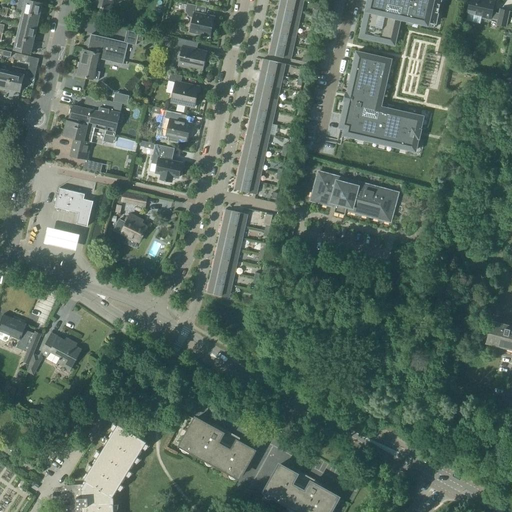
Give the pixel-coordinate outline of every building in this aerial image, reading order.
[(25,1),(23,12),(39,16),(40,12),(41,11),(42,5),(43,4),(27,0),(25,0),(25,1)] [(94,0),(93,5),(99,7),(99,8),(104,9),(111,10),(113,3),(112,2),(113,1),(112,0),(94,0)] [(280,0),(279,7),(301,12),(303,0),(280,0)] [(368,0),(360,37),(394,45),(400,18),(428,25),(429,22),(435,23),(440,0),(368,0)] [(469,0),(467,13),(482,16),(482,18),(491,19),(491,18),(498,19),(497,24),(506,26),(509,11),(500,9),(499,14),(492,12),(495,0),(493,0),(469,0)] [(193,33),(194,33),(210,36),(211,31),(212,31),(213,30),(214,24),(213,23),(213,22),(213,21),(214,17),(211,17),(194,13),(196,6),(187,4),(185,11),(189,16),(193,17),(191,27),(189,28),(189,31),(190,33),(193,33)] [(279,7),(276,18),(298,23),(301,12),(279,7)] [(20,24),(19,25),(37,29),(37,28),(38,21),(38,20),(39,16),(23,12),(20,24)] [(276,18),(274,30),(295,35),(298,23),(276,18)] [(19,26),(17,37),(34,41),(33,41),(34,37),(36,38),(36,36),(34,36),(36,30),(37,29),(19,25),(19,26)] [(274,30),(271,42),(293,47),(295,35),(274,30)] [(93,79),(94,79),(99,80),(100,72),(95,71),(98,59),(112,62),(123,65),(128,44),(136,45),(139,33),(127,31),(127,32),(125,41),(124,42),(91,35),(87,51),(83,50),(80,63),(79,68),(77,76),(93,79)] [(34,41),(17,37),(14,49),(14,50),(31,54),(31,53),(32,46),(33,45),(34,41)] [(188,66),(202,69),(206,52),(196,50),(195,51),(193,50),(194,42),(178,38),(177,46),(184,48),(182,56),(180,55),(178,66),(188,68),(188,66)] [(293,47),(271,42),(268,54),(290,59),(293,47)] [(356,52),(339,127),(344,128),(343,135),(414,151),(422,117),(380,107),(390,60),(356,52)] [(28,56),(16,54),(15,60),(27,63),(28,56)] [(263,59),(260,72),(282,76),(285,64),(263,59)] [(13,66),(11,72),(7,89),(8,89),(8,88),(11,89),(11,91),(12,91),(12,90),(19,91),(18,92),(20,92),(25,69),(13,66)] [(0,87),(7,89),(11,72),(0,69),(0,87)] [(260,72),(258,83),(279,88),(282,76),(260,72)] [(171,102),(194,107),(198,87),(181,83),(182,76),(170,73),(169,80),(175,82),(171,102)] [(258,83),(255,94),(277,99),(279,88),(258,83)] [(255,94),(253,106),(274,111),(277,99),(255,94)] [(89,106),(88,109),(91,110),(88,122),(94,123),(97,124),(102,125),(102,126),(102,127),(102,128),(103,128),(103,129),(104,130),(105,130),(106,130),(105,134),(115,137),(120,113),(132,116),(133,111),(134,107),(86,96),(86,98),(85,103),(84,103),(84,104),(85,104),(85,105),(86,105),(89,106)] [(91,110),(88,109),(73,106),(73,107),(72,106),(71,108),(70,109),(70,111),(69,112),(69,114),(69,115),(69,117),(70,117),(69,121),(66,120),(66,121),(67,121),(64,136),(63,136),(74,139),(70,156),(87,160),(91,142),(90,142),(93,127),(96,128),(97,124),(94,123),(88,122),(91,110)] [(253,106),(250,118),(271,123),(274,111),(253,106)] [(166,135),(187,140),(190,124),(176,121),(177,115),(165,112),(163,125),(168,126),(166,135)] [(250,118),(247,130),(269,135),(271,123),(250,118)] [(487,146),(497,148),(502,129),(492,126),(487,146)] [(247,130),(245,142),(266,147),(269,135),(247,130)] [(144,148),(154,150),(155,144),(141,141),(139,146),(145,147),(144,148)] [(245,142),(242,153),(264,158),(266,147),(245,142)] [(181,163),(178,162),(172,161),(174,148),(155,144),(154,150),(152,158),(152,159),(151,161),(158,162),(155,173),(161,174),(160,179),(164,180),(164,181),(167,182),(167,181),(171,181),(172,176),(178,178),(180,170),(181,163)] [(242,153),(239,165),(261,170),(264,158),(242,153)] [(239,165),(237,177),(258,182),(261,170),(239,165)] [(335,206),(333,212),(345,215),(346,210),(367,216),(368,213),(374,214),(373,217),(390,222),(398,193),(329,175),(328,178),(317,175),(311,198),(322,201),(322,204),(331,206),(331,205),(335,206)] [(258,182),(237,177),(234,189),(256,194),(258,182)] [(77,224),(87,227),(93,201),(83,199),(85,194),(59,188),(55,207),(79,213),(77,224)] [(144,206),(146,197),(120,192),(118,203),(122,204),(123,201),(144,206)] [(225,209),(223,222),(244,226),(247,214),(225,209)] [(145,226),(140,223),(141,221),(137,220),(138,218),(131,215),(129,217),(127,217),(126,220),(127,222),(126,223),(122,221),(119,220),(114,230),(128,237),(125,243),(134,247),(137,241),(139,242),(147,227),(145,226)] [(223,222),(220,233),(242,238),(244,226),(223,222)] [(77,249),(80,233),(48,226),(45,242),(77,249)] [(290,226),(287,237),(292,239),(295,229),(295,227),(290,226)] [(220,233),(217,245),(239,250),(242,238),(220,233)] [(217,245),(215,257),(236,262),(239,250),(217,245)] [(215,257),(212,269),(234,273),(236,262),(215,257)] [(212,269),(210,280),(231,285),(234,273),(212,269)] [(231,285),(210,280),(207,292),(228,297),(231,285)] [(39,298),(35,308),(46,313),(50,302),(39,298)] [(0,340),(5,343),(8,342),(10,336),(19,340),(16,348),(27,352),(23,362),(29,364),(41,334),(40,334),(36,333),(36,332),(35,332),(34,334),(32,333),(24,330),(27,324),(21,322),(22,320),(14,316),(13,319),(3,315),(0,321),(0,340)] [(511,326),(491,321),(486,343),(511,349),(511,326)] [(51,333),(49,337),(40,353),(41,354),(47,357),(46,359),(58,365),(59,363),(61,365),(66,367),(71,370),(82,349),(76,346),(77,344),(66,338),(68,339),(67,341),(51,333)] [(27,372),(32,374),(39,359),(39,357),(39,356),(38,357),(34,355),(35,354),(34,354),(27,372)] [(214,463),(215,463),(239,477),(241,473),(253,450),(241,443),(241,444),(238,442),(239,439),(223,430),(221,433),(212,427),(196,418),(188,432),(187,432),(186,433),(186,434),(186,435),(186,436),(182,443),(181,445),(182,445),(183,443),(191,448),(190,450),(206,458),(206,456),(215,461),(214,463)] [(113,511),(113,503),(112,497),(146,442),(145,441),(118,424),(84,479),(86,481),(84,485),(73,485),(71,486),(71,491),(73,492),(74,498),(70,498),(71,506),(63,506),(62,511),(113,511)] [(51,447),(61,454),(73,433),(63,427),(51,447)] [(298,510),(299,510),(302,511),(328,511),(337,497),(333,495),(321,488),(311,483),(313,480),(297,471),(295,474),(292,472),(280,465),(268,487),(265,491),(289,505),(290,503),(299,508),(298,510)]
